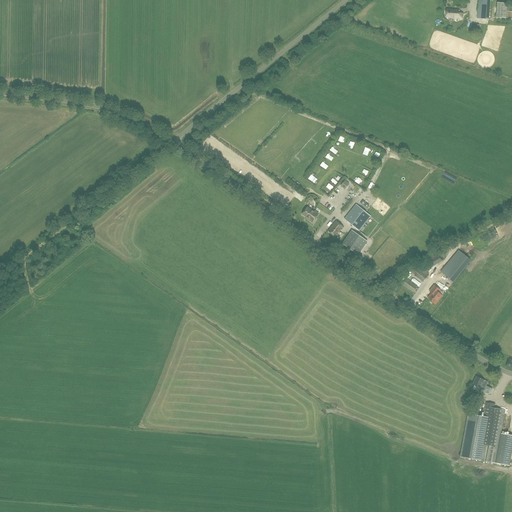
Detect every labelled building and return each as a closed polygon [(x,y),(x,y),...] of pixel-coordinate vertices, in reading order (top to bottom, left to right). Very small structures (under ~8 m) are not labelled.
[(478,0),(478,18),(490,18),(491,0),(478,0)] [(497,3),(496,18),(506,18),(507,4),(497,3)] [(447,13),(446,18),(463,19),(463,13),(458,13),(459,9),(447,9),(447,10),(446,10),(446,11),(445,13),(446,13),(447,13)] [(320,166),(316,170),(321,175),(324,171),(320,166)] [(337,173),(334,177),(339,182),(342,177),(337,173)] [(349,184),(345,181),(341,186),(346,189),(349,184)] [(373,206),(384,216),(391,208),(379,199),(373,206)] [(360,231),(371,217),(356,205),(345,219),(360,231)] [(315,210),(314,212),(308,207),(302,214),(307,218),(307,219),(312,223),(319,213),(315,210)] [(335,237),(343,227),(336,222),(328,231),(335,237)] [(367,242),(352,231),(343,243),(358,254),(367,242)] [(488,242),(495,238),(492,231),(484,235),(488,242)] [(453,282),(471,260),(458,250),(440,272),(453,282)] [(442,261),(435,251),(424,258),(430,268),(442,261)] [(411,271),(423,282),(429,274),(427,273),(430,269),(420,261),(416,265),(411,271)] [(418,287),(407,279),(403,285),(414,293),(418,287)] [(442,295),(438,292),(440,290),(435,285),(430,291),(432,293),(428,298),(435,303),(442,295)] [(477,376),(473,384),(480,388),(480,389),(483,391),(488,381),(477,376)] [(511,450),(511,435),(501,433),(505,410),(494,408),(495,403),(486,402),(484,415),(468,412),(460,457),(496,463),(509,466),(511,450)]
